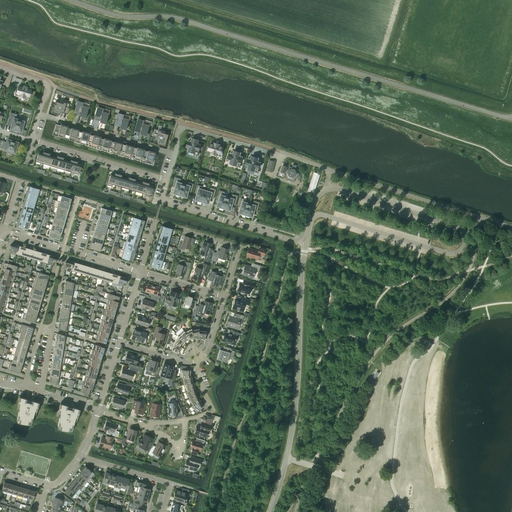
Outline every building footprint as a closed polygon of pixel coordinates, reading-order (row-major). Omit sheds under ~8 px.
[(27,83),(25,83),(24,86),(23,86),(23,87),(18,86),(17,90),(15,90),(14,95),(24,98),(25,95),(29,96),(31,90),(27,89),(27,87),(26,87),(27,83)] [(53,107),(52,111),(52,112),(57,113),(57,112),(60,113),(60,112),(68,114),(69,108),(68,108),(69,104),(60,101),(60,102),(55,101),(54,107),(53,107)] [(76,107),(74,113),(82,115),(81,117),(85,118),(89,107),(82,105),(83,103),(78,102),(76,107)] [(96,113),(94,119),(102,121),(101,123),(105,124),(108,116),(109,113),(102,111),(103,109),(98,108),(96,113)] [(14,130),(15,130),(17,130),(16,131),(17,131),(17,130),(21,132),(22,128),(22,127),(22,126),(23,126),(23,125),(24,121),(20,120),(18,120),(18,119),(17,119),(17,120),(16,119),(17,114),(11,112),(7,125),(11,126),(11,129),(14,130)] [(123,115),(118,114),(116,119),(114,125),(122,127),(121,129),(126,130),(129,119),(123,117),(123,115)] [(137,125),(136,125),(135,131),(142,133),(141,135),(146,136),(149,125),(143,123),(143,121),(138,120),(137,125)] [(64,138),(65,134),(67,127),(61,125),(56,124),(54,131),(59,132),(58,136),(64,138)] [(75,141),(76,138),(78,131),(78,130),(72,128),(72,129),(67,127),(65,134),(70,136),(69,140),(75,141)] [(155,129),(152,139),(157,141),(157,142),(160,143),(159,144),(160,144),(164,145),(165,144),(166,140),(167,138),(168,135),(163,133),(164,132),(155,129)] [(83,132),(78,131),(76,138),(81,139),(79,143),(85,145),(87,141),(86,141),(88,134),(89,134),(89,133),(83,132)] [(94,136),(89,134),(88,134),(86,141),(87,141),(92,143),(90,147),(96,148),(97,145),(97,144),(99,138),(100,137),(94,135),(94,136)] [(104,139),(99,138),(97,144),(97,145),(102,146),(101,150),(107,152),(108,148),(110,141),(111,140),(105,139),(104,139)] [(188,141),(186,147),(190,148),(189,151),(195,153),(196,149),(199,150),(201,145),(197,144),(199,140),(192,138),(191,142),(188,141)] [(16,146),(17,143),(14,141),(13,141),(11,141),(12,140),(11,140),(11,141),(7,139),(7,142),(2,140),(0,147),(5,149),(4,150),(8,151),(10,151),(10,152),(11,152),(14,153),(15,149),(16,149),(16,148),(16,147),(17,147),(17,146),(16,146)] [(212,151),(211,154),(221,157),(223,150),(222,150),(223,147),(218,146),(219,144),(218,144),(219,141),(217,140),(216,143),(215,143),(214,145),(210,143),(208,150),(212,151)] [(118,155),(119,151),(121,144),(122,143),(116,142),(115,142),(110,141),(108,148),(113,149),(112,153),(118,155)] [(126,145),(121,144),(119,151),(124,152),(123,156),(129,158),(130,154),(132,147),(133,147),(127,145),(126,145)] [(137,148),(132,147),(130,154),(135,155),(134,159),(140,161),(141,157),(143,150),(144,150),(138,148),(137,148)] [(148,151),(143,150),(141,157),(146,158),(145,162),(151,164),(154,153),(148,151)] [(229,153),(228,159),(231,160),(230,163),(236,165),(238,161),(241,162),(242,157),(239,156),(240,152),(234,151),(233,154),(229,153)] [(43,164),(47,153),(43,152),(42,153),(39,152),(38,154),(38,155),(36,159),(37,160),(36,162),(43,164)] [(47,153),(43,164),(50,166),(53,157),(49,156),(50,154),(47,153)] [(53,157),(50,166),(57,168),(60,157),(57,156),(56,158),(53,157)] [(246,164),(245,168),(254,171),(255,167),(259,168),(260,163),(257,162),(258,158),(257,157),(253,156),(252,156),(251,160),(247,159),(246,164)] [(64,170),(67,161),(63,160),(64,158),(60,157),(57,168),(64,170)] [(67,161),(64,170),(71,172),(74,161),(70,160),(71,160),(70,162),(67,161)] [(272,172),(275,161),(270,160),(267,171),(272,172)] [(74,161),(71,172),(78,174),(81,165),(77,164),(77,162),(78,162),(74,161)] [(287,167),(283,165),(281,172),(285,173),(286,171),(287,171),(287,173),(287,174),(289,177),(293,178),(297,176),(297,177),(299,173),(298,173),(297,169),(296,169),(297,166),(293,164),(292,167),(289,166),(288,170),(286,169),(287,167)] [(308,191),(308,193),(311,194),(311,192),(314,192),(315,189),(320,174),(318,174),(314,172),(309,188),(308,191)] [(112,184),(115,185),(118,174),(115,173),(114,175),(110,174),(107,185),(112,186),(112,184)] [(122,187),(124,178),(121,177),(122,176),(122,175),(118,174),(115,185),(122,187)] [(129,189),(132,178),(128,177),(128,178),(128,179),(124,178),(122,187),(129,189)] [(176,195),(180,196),(184,184),(180,183),(181,179),(175,177),(172,187),(176,188),(174,193),(176,194),(176,195)] [(136,191),(138,182),(135,181),(135,180),(135,179),(132,178),(129,189),(136,191)] [(143,193),(146,182),(142,181),(142,182),(142,183),(138,182),(136,191),(143,193)] [(149,183),(146,182),(143,193),(145,194),(145,196),(149,197),(150,193),(151,194),(151,193),(152,189),(152,188),(152,186),(149,185),(149,184),(149,183)] [(187,185),(184,184),(180,196),(184,197),(185,196),(187,197),(188,191),(191,192),(194,184),(188,182),(187,185)] [(197,201),(202,202),(205,191),(202,190),(203,186),(197,185),(194,193),(198,194),(196,200),(198,200),(197,201)] [(30,186),(28,195),(37,198),(40,190),(37,189),(30,186)] [(209,192),(205,191),(202,202),(206,204),(207,203),(208,203),(210,198),(213,199),(216,189),(210,187),(209,192)] [(219,208),(224,209),(227,197),(224,196),(225,192),(219,190),(216,200),(219,201),(218,206),(220,207),(219,208)] [(231,198),(227,197),(224,209),(228,210),(229,209),(230,210),(232,204),(235,205),(238,196),(232,194),(231,198)] [(37,198),(28,195),(25,203),(35,206),(37,198)] [(61,196),(59,202),(69,205),(71,199),(61,196)] [(241,214),(246,216),(249,204),(246,203),(247,199),(241,198),(238,206),(241,207),(240,213),(242,213),(241,214)] [(253,205),(249,204),(246,216),(250,217),(250,216),(252,217),(254,211),(257,212),(260,202),(254,200),(253,205)] [(57,207),(68,210),(69,205),(59,202),(57,207)] [(23,211),(33,214),(35,206),(25,203),(23,211)] [(56,213),(66,216),(68,210),(57,207),(56,213)] [(101,208),(100,214),(110,217),(112,217),(114,211),(101,208)] [(23,211),(20,219),(30,222),(32,214),(23,211)] [(54,219),(64,222),(66,216),(56,213),(54,219)] [(98,219),(108,222),(110,217),(100,214),(98,219)] [(133,218),(130,225),(140,228),(143,220),(135,218),(133,218)] [(28,229),(30,222),(20,219),(18,227),(25,229),(25,228),(28,229)] [(52,225),(63,228),(64,222),(54,219),(52,225)] [(108,222),(98,219),(96,225),(106,228),(108,222)] [(51,230),(61,233),(63,228),(52,225),(51,230)] [(106,228),(96,225),(94,231),(105,234),(106,228)] [(140,228),(130,225),(128,233),(138,236),(140,228)] [(163,226),(160,234),(170,237),(172,229),(170,229),(170,228),(163,226)] [(59,239),(61,233),(51,230),(49,236),(59,239)] [(105,234),(94,231),(93,237),(103,240),(105,234)] [(138,236),(128,233),(126,241),(135,244),(138,236)] [(158,242),(168,245),(170,237),(160,234),(158,242)] [(192,238),(184,236),(182,242),(179,241),(177,248),(183,250),(183,247),(189,249),(192,238)] [(103,240),(93,237),(91,242),(101,245),(103,240)] [(135,244),(126,241),(123,249),(133,252),(135,244)] [(100,251),(101,245),(91,242),(89,248),(100,251)] [(155,250),(165,253),(168,245),(158,242),(155,250)] [(212,244),(203,242),(200,254),(205,256),(204,260),(210,262),(214,249),(210,248),(212,244)] [(10,254),(15,256),(18,245),(13,244),(12,246),(10,245),(9,250),(11,250),(10,254)] [(21,255),(23,247),(18,245),(15,256),(16,254),(21,255)] [(229,249),(221,247),(220,251),(218,251),(217,252),(216,253),(213,252),(211,260),(215,262),(217,257),(225,260),(227,253),(228,253),(229,251),(228,250),(229,249)] [(247,254),(246,256),(250,257),(250,258),(253,259),(254,259),(257,259),(259,255),(260,255),(263,256),(265,249),(259,248),(258,251),(248,248),(248,251),(247,251),(246,252),(246,253),(247,254)] [(130,261),(133,252),(123,249),(121,257),(123,258),(130,261)] [(153,258),(163,261),(165,253),(155,250),(153,258)] [(55,256),(49,255),(47,263),(52,265),(53,263),(55,263),(56,259),(54,258),(55,256)] [(161,269),(163,261),(153,258),(151,267),(158,269),(158,268),(161,269)] [(70,272),(73,262),(68,260),(68,262),(65,262),(64,266),(66,267),(65,271),(70,272)] [(174,273),(180,275),(183,276),(185,268),(189,269),(191,263),(185,261),(183,265),(178,264),(176,273),(174,273)] [(76,272),(79,263),(73,262),(70,272),(71,272),(71,270),(76,272)] [(7,263),(5,268),(16,271),(17,266),(7,263)] [(196,267),(192,279),(200,281),(203,274),(206,275),(209,265),(203,263),(201,269),(196,267)] [(245,265),(242,275),(253,278),(255,271),(258,272),(260,266),(252,263),(251,266),(245,265)] [(16,271),(5,268),(4,273),(14,277),(16,271)] [(217,273),(211,271),(209,280),(212,281),(211,284),(218,286),(221,276),(217,275),(217,273)] [(36,272),(35,277),(47,281),(48,278),(47,278),(48,275),(36,272)] [(14,277),(4,273),(2,279),(13,282),(14,277)] [(125,277),(120,276),(118,284),(123,286),(123,284),(126,284),(127,280),(125,279),(125,277)] [(47,281),(35,277),(33,282),(46,286),(47,281)] [(13,282),(2,279),(1,284),(11,287),(13,282)] [(65,280),(64,287),(75,290),(74,290),(76,283),(65,280)] [(240,283),(237,290),(241,291),(240,292),(241,293),(243,294),(244,293),(244,292),(249,294),(251,287),(253,287),(254,283),(245,280),(245,283),(244,284),(240,283)] [(46,286),(33,282),(32,287),(44,291),(46,286)] [(11,287),(1,284),(0,286),(0,289),(10,292),(11,287)] [(150,298),(158,300),(159,300),(158,300),(159,296),(156,295),(159,287),(151,285),(151,284),(149,284),(148,284),(147,284),(145,291),(150,293),(149,294),(150,295),(151,295),(150,298)] [(44,291),(32,287),(30,292),(43,296),(44,291)] [(75,290),(64,287),(63,294),(73,297),(74,297),(73,297),(75,290)] [(10,292),(0,289),(0,294),(8,297),(10,292)] [(178,302),(178,301),(180,294),(179,293),(176,292),(170,291),(169,296),(166,295),(164,302),(167,303),(167,304),(169,304),(170,305),(173,306),(174,306),(176,306),(177,305),(178,304),(178,302)] [(43,296),(30,292),(29,298),(41,301),(43,296)] [(107,293),(106,298),(118,302),(120,296),(107,293)] [(8,297),(0,294),(0,300),(7,302),(8,297)] [(73,297),(63,294),(62,301),(72,304),(73,297)] [(198,306),(195,305),(196,301),(191,300),(192,297),(186,295),(183,304),(189,306),(189,307),(194,308),(191,317),(194,317),(198,306)] [(233,303),(233,304),(232,308),(243,312),(243,311),(242,311),(244,308),(246,308),(247,308),(249,300),(240,297),(239,301),(234,299),(234,300),(233,301),(233,302),(233,303)] [(41,301),(29,298),(27,303),(40,307),(41,301)] [(118,302),(106,298),(108,299),(106,304),(117,307),(118,302)] [(143,299),(141,307),(151,310),(152,306),(154,307),(156,300),(150,298),(149,301),(143,299)] [(72,304),(62,301),(61,308),(71,311),(70,311),(72,304)] [(200,304),(197,313),(203,315),(204,312),(209,314),(212,303),(214,304),(204,301),(203,305),(202,305),(202,306),(200,305),(200,304)] [(40,307),(27,303),(26,308),(38,312),(40,307)] [(117,307),(106,304),(105,309),(115,312),(117,307)] [(38,312),(26,308),(27,309),(26,314),(36,317),(38,312)] [(71,311),(61,308),(60,315),(70,318),(69,317),(71,311)] [(115,312),(105,309),(103,314),(113,317),(115,312)] [(35,322),(36,317),(26,314),(23,313),(22,318),(35,322)] [(241,320),(243,321),(244,316),(236,313),(235,317),(230,316),(227,326),(238,329),(239,328),(240,326),(239,326),(241,320)] [(103,314),(101,319),(112,322),(113,317),(103,314)] [(138,315),(136,323),(148,327),(148,325),(149,325),(150,321),(150,320),(150,319),(151,319),(152,316),(146,314),(145,317),(138,315)] [(70,318),(60,315),(59,322),(69,325),(68,324),(70,318)] [(112,322),(101,319),(100,325),(110,328),(112,322)] [(67,332),(69,325),(59,322),(57,329),(67,332)] [(21,324),(18,332),(31,335),(33,328),(21,324)] [(110,328),(100,325),(98,330),(109,333),(110,328)] [(156,326),(153,335),(157,336),(155,342),(161,344),(164,334),(160,333),(161,328),(156,326)] [(131,338),(138,340),(145,343),(147,334),(145,334),(146,330),(138,327),(137,330),(134,329),(133,332),(134,332),(134,334),(133,334),(131,338)] [(181,327),(175,333),(177,335),(177,336),(178,336),(184,342),(188,340),(188,339),(184,332),(183,330),(181,327)] [(188,339),(193,338),(191,330),(192,330),(191,329),(184,332),(188,339)] [(109,333),(98,330),(97,335),(107,338),(109,333)] [(225,332),(222,341),(226,343),(226,344),(230,345),(230,344),(234,345),(235,339),(235,340),(236,339),(235,339),(236,336),(238,337),(240,333),(229,330),(228,333),(225,332)] [(199,338),(198,338),(198,339),(204,340),(207,331),(199,331),(199,338)] [(31,335),(18,332),(20,332),(18,340),(29,343),(31,335)] [(57,333),(56,340),(66,343),(65,343),(67,336),(57,333)] [(106,343),(107,338),(97,335),(95,340),(106,343)] [(180,347),(181,346),(184,343),(184,342),(178,336),(174,342),(180,347)] [(16,347),(26,350),(29,343),(18,340),(16,347)] [(66,343),(56,340),(54,347),(65,350),(64,350),(66,343)] [(182,347),(181,346),(180,347),(174,342),(173,342),(170,350),(179,352),(182,347)] [(94,344),(92,349),(103,353),(105,347),(94,344)] [(217,359),(225,362),(226,359),(228,360),(228,359),(232,360),(234,351),(231,350),(231,349),(224,346),(223,350),(220,349),(217,359)] [(26,350),(16,347),(14,355),(24,358),(26,350)] [(65,350),(54,347),(53,354),(64,357),(63,357),(65,350)] [(103,353),(92,349),(91,355),(101,358),(103,353)] [(127,353),(124,361),(129,363),(128,366),(140,369),(142,364),(137,362),(138,356),(127,353)] [(64,357),(53,354),(52,361),(63,364),(62,364),(64,357)] [(10,362),(22,365),(24,358),(14,355),(12,362),(10,361),(10,362)] [(91,355),(89,360),(100,363),(101,358),(91,355)] [(151,360),(149,359),(146,369),(151,371),(151,372),(158,374),(160,367),(157,366),(158,362),(152,360),(151,359),(151,360)] [(100,363),(89,360),(88,365),(98,368),(100,363)] [(63,364),(52,361),(51,368),(62,371),(61,371),(63,364)] [(20,373),(22,365),(10,362),(7,369),(20,373)] [(173,366),(164,364),(160,375),(172,379),(175,370),(172,369),(173,366)] [(98,368),(88,365),(86,370),(97,373),(98,368)] [(181,370),(180,370),(180,378),(181,377),(190,377),(190,376),(190,370),(187,370),(186,370),(186,366),(182,366),(181,366),(181,370)] [(122,368),(120,376),(131,380),(134,371),(137,372),(138,369),(130,367),(129,370),(122,368)] [(62,371),(51,368),(50,375),(60,378),(60,377),(62,371)] [(97,373),(86,370),(85,375),(95,378),(97,373)] [(60,378),(50,375),(49,382),(58,385),(60,378)] [(95,378),(85,375),(83,381),(94,384),(95,378)] [(192,383),(192,382),(192,376),(190,376),(190,377),(181,377),(183,385),(192,383)] [(79,380),(78,385),(82,386),(92,389),(94,384),(83,381),(79,380)] [(118,383),(115,391),(127,394),(130,387),(132,387),(133,384),(126,382),(125,385),(118,383)] [(186,392),(195,389),(193,382),(192,382),(192,383),(183,385),(186,392)] [(90,394),(92,389),(82,386),(80,391),(84,392),(83,394),(88,396),(88,394),(90,394)] [(186,392),(185,392),(188,399),(197,394),(195,389),(186,392)] [(199,400),(199,401),(200,400),(197,394),(188,399),(187,399),(192,405),(192,406),(199,400)] [(19,396),(18,399),(17,410),(18,410),(16,422),(31,425),(34,414),(36,414),(39,402),(32,400),(32,401),(26,400),(27,399),(19,396)] [(111,405),(121,408),(124,401),(127,402),(128,399),(122,397),(121,400),(113,397),(111,405)] [(168,403),(169,416),(177,416),(176,407),(179,406),(182,415),(176,398),(170,401),(170,403),(168,403)] [(135,409),(134,412),(143,415),(146,403),(137,401),(133,400),(131,408),(135,409)] [(203,406),(199,401),(199,400),(192,406),(192,405),(190,406),(196,412),(203,406)] [(159,411),(160,412),(160,408),(159,408),(160,404),(152,403),(152,401),(149,401),(148,408),(151,408),(151,410),(151,416),(153,416),(153,417),(154,417),(155,417),(156,417),(156,416),(159,416),(159,411)] [(68,405),(60,403),(58,416),(59,417),(57,429),(71,431),(75,420),(76,421),(80,409),(73,407),(72,408),(67,407),(68,405)] [(210,425),(212,421),(213,417),(211,417),(208,416),(207,419),(205,420),(204,423),(201,422),(200,427),(197,426),(196,427),(195,429),(196,430),(194,434),(195,434),(196,435),(198,435),(206,437),(208,431),(210,432),(212,425),(210,425)] [(104,429),(108,430),(109,431),(108,434),(117,437),(119,432),(116,431),(116,429),(116,428),(115,427),(116,425),(112,423),(110,422),(109,423),(106,422),(104,429)] [(129,428),(126,438),(133,441),(136,430),(129,428)] [(153,438),(144,434),(142,439),(139,438),(137,444),(135,448),(142,451),(143,448),(147,450),(149,446),(150,446),(151,442),(153,438)] [(109,449),(110,449),(110,446),(111,447),(113,446),(113,444),(113,443),(111,443),(112,440),(113,437),(106,435),(105,438),(101,437),(99,446),(103,447),(104,448),(105,449),(106,448),(109,449)] [(192,440),(190,448),(192,449),(191,453),(196,455),(197,450),(200,451),(202,444),(203,444),(204,440),(198,438),(197,441),(196,441),(192,440)] [(166,446),(158,442),(156,447),(152,445),(148,454),(152,456),(154,453),(160,457),(162,452),(163,452),(164,449),(166,446)] [(184,468),(195,471),(198,463),(200,464),(201,460),(192,457),(191,460),(190,461),(187,460),(184,468)] [(85,466),(82,470),(89,477),(91,478),(95,474),(93,472),(92,471),(90,470),(85,466)] [(78,475),(86,481),(89,477),(82,470),(78,475)] [(109,483),(111,474),(106,472),(102,484),(103,482),(109,483)] [(111,474),(109,483),(114,485),(114,487),(117,476),(111,474)] [(78,475),(75,479),(83,486),(85,487),(89,483),(87,482),(86,481),(78,475)] [(117,476),(114,487),(119,489),(120,489),(123,477),(117,476)] [(123,477),(120,489),(120,487),(126,489),(125,490),(126,491),(129,479),(123,477)] [(71,483),(79,489),(80,490),(83,486),(75,479),(71,483)] [(149,495),(149,494),(149,493),(149,492),(150,489),(144,487),(145,484),(136,481),(134,487),(137,488),(136,492),(149,495)] [(68,487),(76,493),(79,489),(71,483),(68,487)] [(76,493),(68,487),(64,491),(72,498),(76,493)] [(186,505),(187,499),(184,498),(186,493),(176,490),(173,498),(178,499),(178,502),(186,505)] [(149,495),(136,492),(133,501),(139,503),(140,500),(146,501),(147,498),(148,498),(148,497),(149,496),(149,495)] [(55,497),(53,502),(63,506),(65,500),(55,497)] [(93,511),(100,511),(103,503),(97,501),(93,511)] [(182,511),(181,509),(182,505),(173,502),(172,503),(173,505),(171,506),(171,507),(170,507),(169,510),(174,511),(182,511)] [(103,503),(100,511),(106,511),(108,506),(102,505),(103,503)] [(142,511),(144,510),(138,508),(139,505),(133,503),(131,508),(134,509),(132,511),(142,511)]
